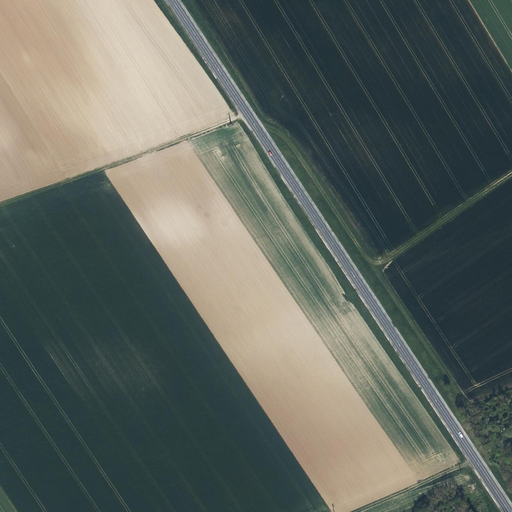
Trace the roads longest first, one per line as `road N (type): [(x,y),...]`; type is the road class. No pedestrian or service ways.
road 1 (primary): [(509,511),(172,0)]
road 2 (track): [(253,122),(284,134),(367,259),(380,264),(511,173)]
road 3 (track): [(0,202),(245,111)]
